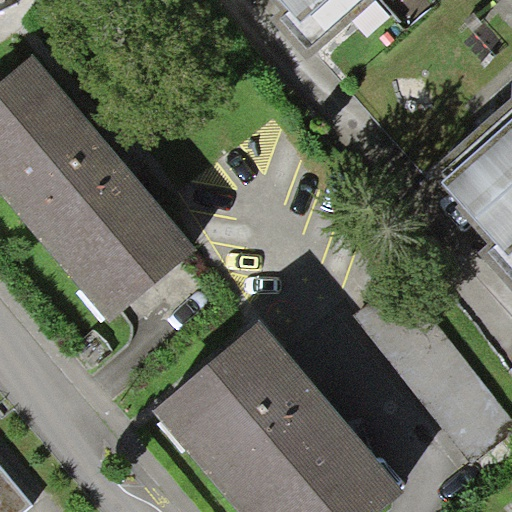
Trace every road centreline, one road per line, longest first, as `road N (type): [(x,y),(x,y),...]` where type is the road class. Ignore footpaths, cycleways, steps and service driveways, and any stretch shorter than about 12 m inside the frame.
road 1 (unknown): [(247,0),(511,283)]
road 2 (residential): [(154,511),(0,326)]
